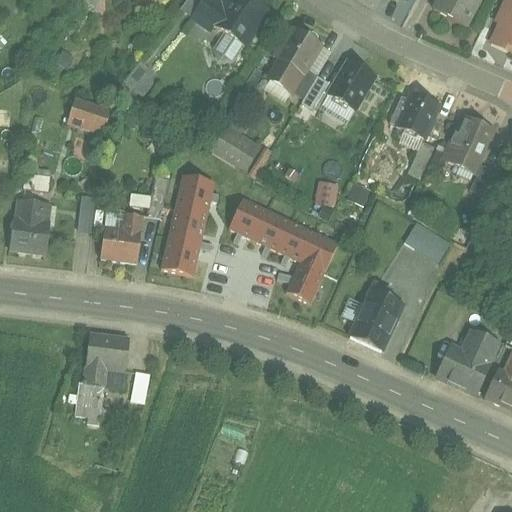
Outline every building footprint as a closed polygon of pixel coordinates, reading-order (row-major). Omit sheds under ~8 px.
[(194,15),(203,0),(188,0),(179,13),(189,21),(194,15)] [(213,31),(246,52),(271,15),(247,0),(225,0),(225,1),(222,0),(203,0),(194,15),(215,28),(213,31)] [(438,0),(434,9),(467,26),(480,0),(438,0)] [(511,0),(503,0),(492,27),(497,29),(488,47),(511,57),(511,54),(511,0)] [(305,76),(321,49),(290,31),(273,61),(276,63),(264,84),(291,100),(294,96),(305,76)] [(135,63),(118,86),(136,99),(153,76),(135,63)] [(324,99),(354,117),(375,82),(346,64),(330,90),(324,99)] [(315,81),(305,76),(294,96),(303,102),(315,81)] [(330,90),(315,81),(303,102),(300,106),(315,115),(324,99),(330,90)] [(441,110),(409,96),(394,131),(426,145),(441,110)] [(91,135),(99,110),(64,100),(57,125),(91,135)] [(257,148),(237,136),(242,128),(224,117),(203,154),(241,177),(257,148)] [(495,135),(465,122),(457,141),(451,138),(440,164),(476,180),(480,171),(495,135)] [(495,177),(480,171),(476,180),(469,194),(485,201),(495,177)] [(213,189),(179,181),(159,275),(192,281),(213,189)] [(311,206),(332,209),(335,187),(314,184),(311,206)] [(143,211),(144,199),(125,197),(123,208),(143,211)] [(45,255),(51,207),(21,203),(15,251),(45,255)] [(338,247),(242,203),(228,232),(300,266),(286,296),(310,307),(338,247)] [(106,232),(103,258),(137,263),(143,219),(128,217),(126,234),(106,232)] [(400,244),(434,266),(447,247),(413,225),(400,244)] [(353,336),(384,349),(403,305),(372,292),(353,336)] [(463,352),(452,347),(440,374),(477,392),(499,345),(472,332),(463,352)] [(85,383),(103,385),(105,371),(123,373),(126,341),(90,337),(85,383)] [(511,351),(510,351),(490,396),(511,406),(511,351)] [(127,405),(141,406),(144,376),(129,375),(127,405)]
